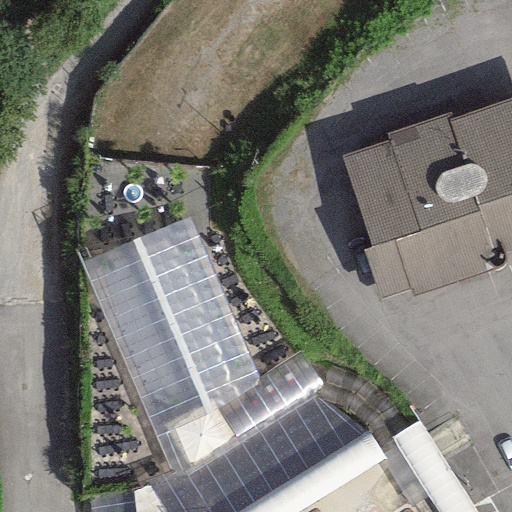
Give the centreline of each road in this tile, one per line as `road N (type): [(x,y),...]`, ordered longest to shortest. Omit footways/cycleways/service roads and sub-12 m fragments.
road 1 (unknown): [(27,511),(28,335),(45,210),(134,0)]
road 2 (unknown): [(45,210),(213,0)]
